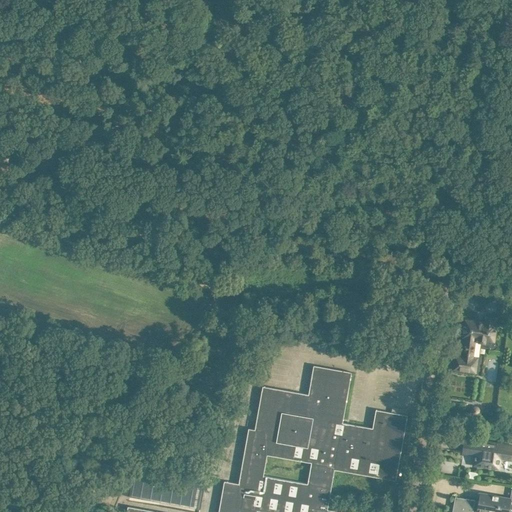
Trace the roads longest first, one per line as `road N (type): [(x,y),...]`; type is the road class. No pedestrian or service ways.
road 1 (track): [(261,247),(284,199),(392,54),(445,0)]
road 2 (track): [(222,291),(0,216)]
road 3 (unclassified): [(411,511),(434,374)]
